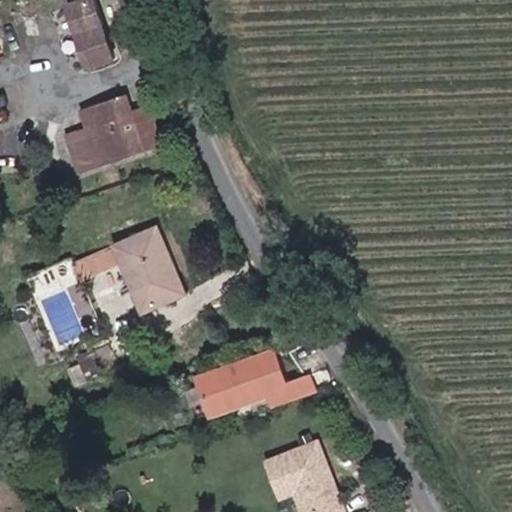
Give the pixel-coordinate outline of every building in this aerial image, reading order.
[(97,0),(75,0),(69,2),(94,62),(119,52),(97,0)] [(91,130),(98,148),(106,165),(165,139),(151,103),(132,110),(123,89),(81,106),(91,130)] [(76,157),(98,148),(91,130),(69,139),(76,157)] [(76,157),(83,175),(106,165),(98,148),(76,157)] [(182,270),(161,224),(127,239),(118,243),(137,288),(141,286),(149,306),(186,289),(178,272),(182,270)] [(106,246),(74,263),(84,280),(115,263),(106,246)] [(256,409),(278,401),(318,387),(313,373),(291,381),(284,364),(205,390),(212,410),(252,397),(256,409)] [(296,511),(354,511),(325,442),(276,460),(296,511)]
